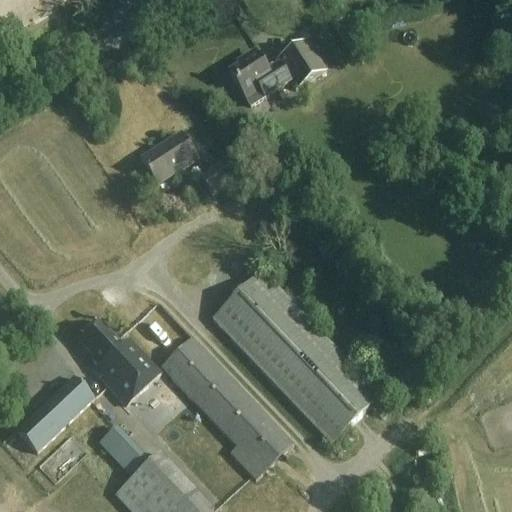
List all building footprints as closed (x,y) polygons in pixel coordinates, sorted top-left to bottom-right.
[(0,0),(0,35),(20,23),(23,28),(68,0),(0,0)] [(229,75),(243,97),(251,110),(290,85),(295,93),(326,73),(306,43),(276,62),(280,68),(268,75),(256,58),(229,75)] [(157,188),(197,163),(180,138),(141,163),(157,188)] [(223,163),(198,180),(211,199),(236,183),(223,163)] [(262,274),(211,323),(331,448),(382,399),(262,274)] [(95,360),(91,364),(98,372),(95,375),(126,409),(160,377),(128,343),(121,350),(117,346),(117,345),(99,326),(80,344),(95,360)] [(162,371),(194,405),(237,450),(230,457),(255,484),(293,448),(192,342),(162,371)] [(37,457),(93,403),(73,380),(16,435),(37,457)] [(132,482),(114,499),(127,511),(213,511),(160,456),(153,462),(116,423),(112,426),(104,417),(87,434),(132,482)] [(216,476),(218,462),(205,459),(203,473),(216,476)]
